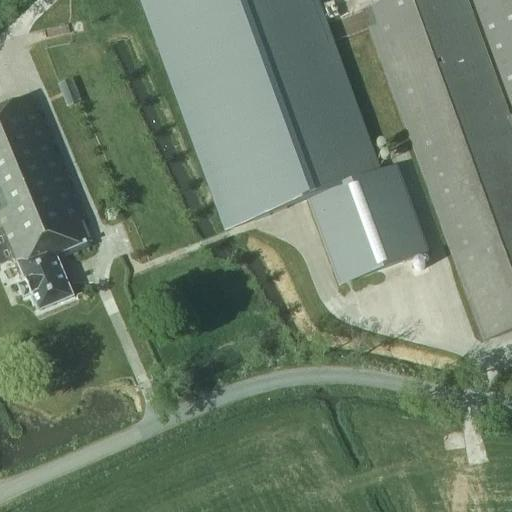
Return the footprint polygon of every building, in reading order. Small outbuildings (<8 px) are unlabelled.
[(375,177),(310,0),(145,0),(229,230),(309,202),(331,265),(344,260),(348,264),(351,266),(355,268),(359,270),(363,271),(368,272),(372,272),(376,272),(378,272),(402,264),(402,265),(426,256),(395,170),(375,177)] [(511,332),(511,138),(461,0),(397,0),(361,14),(481,343),(511,332)] [(511,0),(470,0),(511,115),(511,0)] [(69,24),(47,30),(48,35),(61,32),(63,40),(72,38),(69,24)] [(68,109),(81,103),(72,81),(59,86),(68,109)] [(59,169),(28,100),(0,112),(0,238),(6,250),(10,250),(11,252),(7,255),(10,261),(15,259),(26,285),(18,289),(23,301),(31,297),(38,313),(73,297),(55,258),(92,242),(59,169)]
